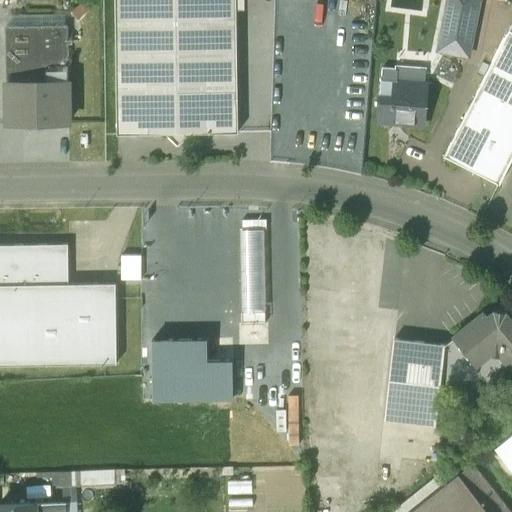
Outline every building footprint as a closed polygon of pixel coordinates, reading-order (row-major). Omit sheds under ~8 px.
[(236,0),(115,0),(117,133),(238,132),(236,0)] [(478,0),(447,0),(438,49),(468,55),(478,0)] [(5,25),(5,80),(67,80),(67,25),(5,25)] [(511,30),(509,29),(444,155),(499,184),(511,158),(511,30)] [(67,80),(5,80),(6,122),(67,121),(67,80)] [(426,83),(394,81),(393,96),(380,95),(378,116),(382,121),(389,121),(393,117),(400,118),(400,123),(423,125),(426,83)] [(241,231),(242,310),(264,310),(263,231),(241,231)] [(115,283),(68,283),(68,243),(19,244),(20,364),(116,362),(115,283)] [(19,244),(0,244),(0,364),(20,364),(19,244)] [(289,320),(289,284),(264,284),(264,319),(289,320)] [(505,311),(494,310),(488,315),(484,310),(451,335),(455,340),(450,344),(444,343),(440,386),(448,387),(491,353),(499,353),(511,368),(511,367),(511,316),(511,318),(505,311)] [(444,343),(393,338),(384,419),(443,426),(448,387),(440,386),(444,343)] [(153,339),(153,398),(231,398),(231,361),(205,361),(205,339),(153,339)] [(376,369),(386,370),(388,348),(379,347),(376,369)] [(511,431),(494,445),(511,467),(511,431)] [(511,511),(511,507),(473,459),(405,511),(511,511)] [(65,511),(66,500),(0,501),(0,511),(65,511)]
